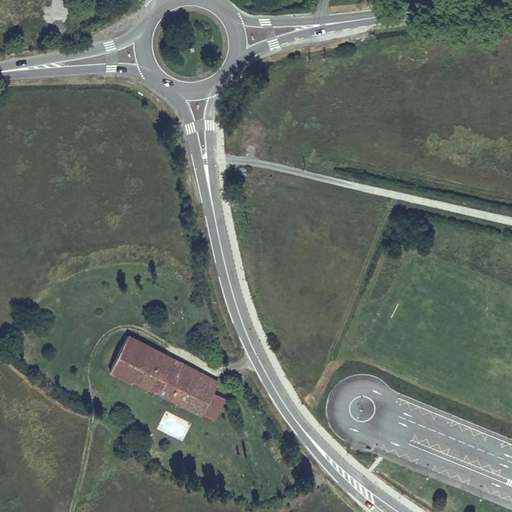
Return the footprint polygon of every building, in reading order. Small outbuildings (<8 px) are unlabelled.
[(41,16),(39,2),(13,5),(12,0),(6,0),(6,6),(0,6),(0,34),(54,29),(53,15),(41,16)] [(51,0),(12,0),(13,5),(39,2),(41,16),(53,15),(51,0)] [(164,354),(128,335),(110,370),(132,382),(139,381),(185,405),(202,374),(187,366),(182,374),(174,369),(171,375),(157,367),(164,354)] [(187,366),(164,354),(157,367),(171,375),(174,369),(182,374),(187,366)] [(213,392),(218,382),(202,374),(185,405),(214,420),(225,397),(213,392)]
